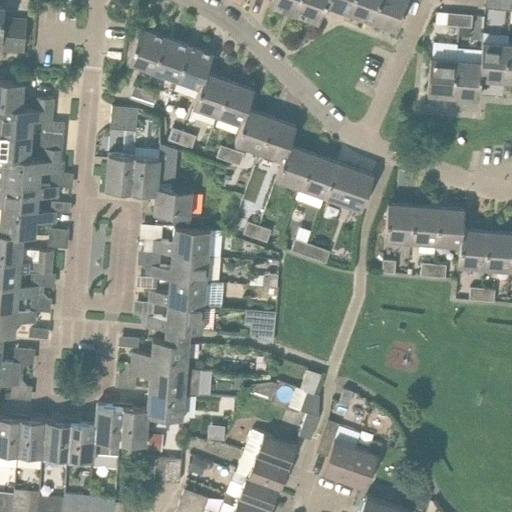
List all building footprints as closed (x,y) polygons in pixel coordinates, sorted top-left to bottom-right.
[(270,0),(269,5),(293,14),(297,0),(270,0)] [(297,0),(293,14),(316,22),(324,0),(297,0)] [(324,0),(316,22),(318,23),(319,18),(325,3),(347,11),(351,0),(324,0)] [(351,0),(347,11),(371,20),(378,0),(351,0)] [(378,0),(371,20),(396,29),(406,0),(378,0)] [(484,0),(484,7),(505,9),(505,0),(484,0)] [(0,6),(0,49),(12,50),(15,18),(3,17),(4,6),(3,6),(0,6)] [(447,12),(446,24),(457,25),(458,13),(447,12)] [(458,13),(457,25),(470,26),(471,14),(458,13)] [(15,18),(12,50),(23,52),(26,19),(25,19),(15,18)] [(140,27),(127,61),(128,61),(152,70),(164,35),(140,27)] [(164,35),(152,70),(175,78),(188,44),(164,35)] [(455,59),(453,95),(478,98),(480,78),(480,77),(483,39),(482,39),(480,61),(455,59)] [(483,39),(480,77),(480,78),(505,80),(508,42),(508,41),(483,39)] [(188,44),(175,78),(199,87),(211,52),(188,44)] [(199,87),(192,106),(216,115),(229,80),(206,72),(212,53),(211,52),(199,87)] [(429,57),(426,93),(453,95),(455,59),(429,57)] [(0,79),(0,104),(21,106),(23,82),(0,79)] [(229,80),(216,115),(240,124),(246,107),(247,108),(253,89),(229,80)] [(133,85),(129,97),(141,101),(145,90),(133,85)] [(145,90),(141,101),(152,106),(156,94),(145,90)] [(37,96),(36,108),(52,109),(53,98),(37,96)] [(0,130),(31,133),(32,119),(51,120),(52,109),(36,108),(21,106),(0,104),(0,130)] [(111,106),(110,116),(136,118),(137,107),(111,105),(111,106)] [(240,124),(234,143),(258,151),(270,116),(247,108),(246,107),(240,124)] [(110,116),(109,128),(135,130),(136,118),(110,116)] [(270,116),(258,151),(281,160),(294,124),(270,116)] [(281,160),(274,178),(303,189),(315,153),(289,144),(295,125),(294,124),(281,160)] [(169,135),(167,139),(180,143),(184,131),(171,127),(169,135)] [(0,155),(28,158),(31,133),(0,130),(0,155)] [(184,131),(180,143),(191,147),(195,135),(184,131)] [(153,209),(153,212),(174,214),(173,226),(205,228),(206,216),(189,215),(191,189),(173,187),(176,149),(160,143),(159,149),(159,157),(156,186),(156,192),(154,193),(153,209)] [(220,144),(216,156),(227,160),(228,160),(232,148),(220,144)] [(45,147),(44,159),(60,160),(61,149),(45,147)] [(232,148),(228,160),(239,164),(243,152),(232,148)] [(107,153),(104,189),(131,191),(134,155),(107,153)] [(315,153),(303,189),(319,195),(319,193),(331,198),(343,163),(319,155),(315,153)] [(0,181),(39,184),(40,170),(59,172),(60,160),(44,159),(28,158),(0,155),(0,181)] [(134,155),(131,191),(154,193),(156,192),(156,186),(159,157),(134,155)] [(343,163),(331,198),(360,209),(373,174),(343,163)] [(229,176),(224,174),(221,182),(226,184),(229,176)] [(0,205),(36,209),(38,195),(57,196),(58,188),(58,185),(39,184),(0,181),(0,205)] [(387,202),(384,237),(410,240),(413,204),(387,202)] [(413,204),(410,240),(434,242),(438,206),(413,204)] [(0,231),(22,233),(22,234),(34,235),(35,220),(55,222),(56,211),(36,209),(0,205),(0,231)] [(438,206),(434,242),(459,244),(462,208),(438,206)] [(459,244),(457,265),(483,267),(486,230),(462,228),(464,209),(462,208),(459,244)] [(247,221),(243,233),(250,235),(254,237),(258,225),(247,220),(247,221)] [(68,243),(70,228),(53,225),(51,241),(68,243)] [(258,225),(254,237),(266,241),(271,229),(258,225)] [(153,239),(152,250),(171,252),(171,251),(207,254),(209,229),(206,228),(205,228),(173,226),(172,241),(153,239)] [(486,230),(483,267),(508,269),(511,232),(486,230)] [(0,256),(21,259),(36,260),(51,262),(52,250),(21,247),(22,234),(22,233),(0,231),(0,256)] [(294,237),(290,250),(310,257),(315,245),(294,237)] [(315,245),(310,257),(319,260),(325,262),(329,250),(319,246),(315,245)] [(151,264),(150,276),(169,277),(205,280),(205,279),(207,254),(171,251),(171,252),(170,266),(151,264)] [(0,256),(0,282),(18,284),(18,283),(19,275),(25,276),(25,275),(25,271),(32,271),(35,271),(36,260),(21,259),(0,256)] [(382,259),(381,271),(394,273),(395,260),(383,259),(382,259)] [(36,260),(35,271),(51,273),(51,262),(36,260)] [(421,262),(419,274),(432,275),(433,263),(421,262)] [(433,263),(432,275),(444,277),(445,264),(433,263)] [(262,276),(261,285),(276,286),(277,273),(266,272),(264,273),(263,274),(262,276)] [(149,289),(148,301),(167,302),(167,301),(203,304),(203,303),(221,305),(223,281),(205,280),(169,277),(168,291),(149,289)] [(0,282),(0,307),(24,310),(24,309),(25,299),(23,299),(23,295),(30,296),(36,296),(37,288),(37,285),(31,284),(18,283),(18,284),(0,282)] [(469,286),(468,299),(481,300),(482,287),(469,286)] [(482,287),(481,300),(493,301),(493,300),(494,288),(482,287)] [(147,315),(146,326),(165,327),(164,333),(164,338),(188,340),(188,335),(189,329),(201,330),(203,304),(167,301),(167,302),(166,316),(147,315)] [(0,345),(2,346),(3,338),(3,334),(14,335),(15,320),(34,321),(35,313),(35,310),(28,310),(24,309),(24,310),(0,307),(0,345)] [(249,326),(248,333),(272,341),(275,311),(250,308),(249,326)] [(131,361),(131,362),(186,366),(188,341),(188,340),(164,338),(164,339),(152,338),(151,353),(131,351),(131,361)] [(0,371),(18,373),(19,362),(1,360),(2,347),(2,346),(0,345),(0,371)] [(130,363),(130,374),(149,375),(148,389),(183,393),(197,395),(200,369),(186,368),(186,366),(131,362),(130,363)] [(0,371),(0,383),(17,384),(18,373),(0,371)] [(254,387),(252,392),(270,399),(274,387),(269,385),(254,387)] [(343,387),(338,401),(348,404),(352,390),(343,387)] [(148,389),(146,407),(147,407),(146,414),(147,414),(147,415),(181,418),(183,393),(148,389)] [(306,412),(298,434),(299,434),(310,439),(318,416),(318,415),(319,395),(319,394),(316,393),(306,390),(299,410),(306,412)] [(94,439),(93,452),(117,454),(122,405),(96,403),(94,423),(95,423),(93,439),(94,439)] [(122,405),(117,454),(118,454),(119,441),(145,443),(147,415),(147,414),(146,414),(147,407),(146,407),(122,405)] [(0,451),(17,453),(20,417),(0,415),(0,451)] [(20,417),(17,453),(41,455),(45,419),(20,417)] [(327,418),(315,451),(326,455),(321,470),(344,478),(355,445),(360,433),(338,425),(339,422),(336,421),(328,419),(327,418)] [(45,419),(41,455),(67,457),(70,421),(45,419)] [(70,421),(67,457),(93,459),(93,452),(94,439),(93,439),(95,423),(94,423),(70,421)] [(251,428),(243,450),(287,466),(287,465),(295,444),(263,432),(251,428)] [(162,434),(148,433),(147,451),(161,452),(162,434)] [(355,445),(344,478),(365,486),(377,453),(381,442),(371,439),(368,450),(355,445)] [(243,450),(236,469),(247,474),(246,475),(277,486),(277,487),(279,488),(279,487),(287,466),(243,450)] [(143,454),(141,478),(153,479),(155,455),(143,454)] [(155,455),(153,479),(166,480),(168,456),(158,456),(155,455)] [(193,455),(188,470),(201,475),(207,460),(193,455)] [(168,456),(166,480),(179,481),(181,457),(168,456)] [(234,469),(230,480),(241,484),(237,495),(270,507),(277,487),(277,486),(246,475),(247,474),(236,469),(234,469)] [(409,484),(402,504),(422,511),(429,492),(409,484)] [(13,488),(11,511),(24,511),(26,490),(13,488)] [(183,488),(179,499),(203,507),(207,496),(183,488)] [(26,490),(24,511),(36,511),(39,491),(32,490),(26,490)] [(226,491),(222,501),(233,505),(230,511),(267,511),(270,507),(237,495),(226,491)] [(361,505),(359,509),(364,510),(363,511),(405,511),(407,507),(365,492),(361,505)] [(63,493),(61,511),(73,511),(75,494),(63,493)] [(75,494),(73,511),(86,511),(88,495),(75,494)] [(88,495),(86,511),(99,511),(101,496),(88,495)] [(101,496),(99,511),(112,511),(114,501),(114,497),(101,496)] [(179,499),(175,508),(185,511),(200,511),(203,507),(179,499)] [(114,501),(112,511),(125,511),(127,502),(114,501)] [(127,502),(125,511),(139,511),(140,503),(139,503),(127,502)]
